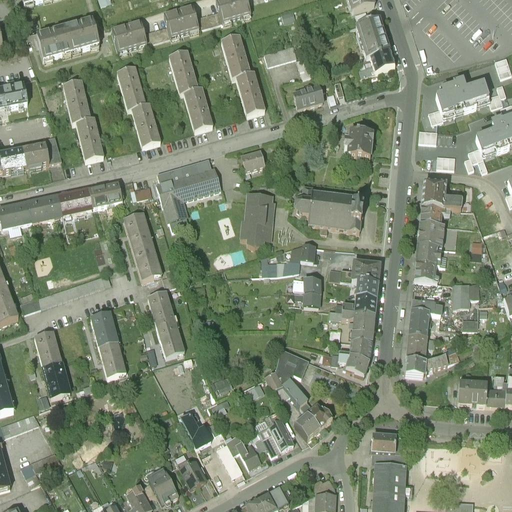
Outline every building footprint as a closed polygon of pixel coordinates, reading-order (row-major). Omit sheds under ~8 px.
[(51,0),(21,0),(24,10),(53,2),(51,0)] [(244,0),(226,0),(215,3),(218,16),(222,27),(250,19),(244,0)] [(370,0),(345,0),(351,17),(374,10),(370,0)] [(191,10),(162,18),(166,31),(169,42),(197,34),(191,10)] [(218,16),(195,22),(198,34),(222,27),(218,16)] [(366,17),(355,20),(359,31),(369,27),(366,17)] [(359,31),(355,32),(366,63),(370,62),(389,56),(379,24),(369,27),(359,31)] [(139,25),(111,33),(118,57),(146,49),(143,38),(139,25)] [(93,26),(65,34),(71,58),(100,50),(93,26)] [(166,31),(143,38),(146,49),(169,42),(166,31)] [(65,34),(36,41),(43,66),(71,58),(65,34)] [(221,49),(232,86),(235,85),(250,80),(239,43),(221,49)] [(293,50),(264,59),(267,71),(296,62),(293,50)] [(389,56),(370,62),(373,71),(359,75),(363,85),(395,74),(389,56)] [(169,63),(181,100),(183,99),(199,95),(188,58),(169,63)] [(308,61),(297,65),(302,83),(314,79),(308,61)] [(506,62),(494,66),(500,83),(511,79),(506,62)] [(117,80),(128,117),(131,116),(146,111),(135,74),(117,80)] [(235,85),(246,123),(265,117),(254,79),(250,80),(235,85)] [(328,79),(322,81),(323,85),(325,91),(331,89),(328,79)] [(323,85),(317,87),(319,92),(320,97),(326,96),(325,91),(323,85)] [(63,91),(73,128),(75,128),(91,124),(82,86),(63,91)] [(440,99),(435,101),(439,114),(442,122),(462,115),(462,117),(476,112),(475,109),(488,105),(487,102),(482,88),(464,94),(461,87),(438,94),(440,99)] [(496,91),(498,98),(500,102),(505,100),(502,89),(496,91)] [(23,92),(14,94),(14,91),(8,92),(9,95),(0,96),(0,97),(4,115),(27,110),(23,92)] [(319,92),(294,100),(298,115),(323,108),(320,97),(319,92)] [(183,99),(194,137),(213,131),(202,94),(199,95),(183,99)] [(487,102),(488,105),(491,113),(502,109),(500,102),(498,98),(487,102)] [(511,112),(511,109),(500,113),(504,124),(511,120),(511,112)] [(131,116),(142,154),(161,148),(150,110),(146,111),(131,116)] [(443,125),(442,122),(439,114),(428,117),(431,129),(443,125)] [(491,129),(493,135),(475,143),(479,153),(481,159),(494,154),(495,158),(509,153),(508,151),(511,149),(511,120),(504,124),(491,129)] [(84,162),(85,166),(104,161),(94,123),(91,124),(75,128),(84,162)] [(437,137),(419,135),(417,146),(435,148),(437,137)] [(373,139),(350,137),(349,145),(345,145),(344,154),(348,154),(347,161),(357,162),(357,167),(361,167),(362,163),(371,163),(372,149),(373,139)] [(60,166),(55,142),(44,145),(45,151),(49,169),(60,166)] [(45,151),(22,156),(26,174),(47,170),(49,169),(45,151)] [(481,159),(479,153),(467,157),(469,162),(464,164),(468,176),(474,173),(471,168),(477,166),(481,177),(487,175),(481,159)] [(26,174),(22,156),(0,160),(0,168),(2,176),(2,179),(26,174)] [(260,157),(241,163),(245,178),(265,172),(260,157)] [(454,162),(437,161),(436,173),(453,174),(454,162)] [(214,174),(156,191),(162,212),(163,212),(168,228),(180,225),(175,209),(183,207),(221,196),(214,174)] [(445,190),(424,188),(421,213),(444,214),(471,216),(471,206),(444,204),(445,190)] [(118,189),(88,195),(93,214),(122,207),(118,189)] [(152,200),(150,190),(133,195),(136,204),(152,200)] [(301,222),(309,223),(308,231),(316,232),(318,232),(340,234),(340,235),(341,235),(341,234),(349,235),(349,236),(351,236),(358,237),(360,237),(360,236),(359,236),(360,229),(361,228),(361,223),(362,223),(363,217),(362,217),(362,212),(361,212),(362,205),(363,205),(363,203),(360,203),(354,203),(354,202),(352,202),(350,202),(350,203),(345,202),(343,202),(337,201),(336,201),(329,201),(330,200),(327,200),(321,200),(321,199),(319,199),(319,200),(313,199),(313,198),(312,198),(312,194),(303,193),(302,204),(301,204),(301,207),(296,209),(294,208),(293,209),(295,211),(294,217),(292,218),(293,219),(295,218),(300,221),(300,224),(301,224),(301,222)] [(88,195),(58,202),(62,221),(93,214),(88,195)] [(271,209),(272,203),(248,201),(245,228),(243,228),(241,244),(248,245),(248,250),(255,254),(262,251),(263,246),(270,247),(272,231),(269,230),(271,216),(273,216),(274,210),(271,209)] [(58,202),(27,209),(31,228),(62,221),(58,202)] [(183,207),(175,209),(180,225),(187,223),(183,207)] [(27,209),(0,214),(0,224),(2,234),(31,228),(27,209)] [(444,214),(421,213),(419,229),(439,231),(440,219),(444,219),(444,214)] [(142,220),(124,225),(124,227),(133,256),(151,250),(142,220)] [(439,231),(419,229),(417,250),(441,253),(443,231),(439,231)] [(472,244),(471,255),(481,255),(481,244),(472,244)] [(151,250),(133,256),(142,286),(160,280),(151,250)] [(298,264),(300,250),(292,254),(290,263),(298,264)] [(312,267),(315,252),(300,250),(298,264),(312,267)] [(441,253),(417,250),(415,268),(435,270),(439,271),(441,253)] [(289,267),(278,267),(278,269),(267,269),(267,275),(263,276),(263,281),(276,280),(298,277),(299,266),(298,264),(290,263),(289,267)] [(380,268),(354,265),(353,277),(351,287),(356,288),(377,290),(380,268)] [(435,270),(415,268),(413,286),(437,288),(437,283),(433,283),(435,270)] [(353,277),(330,274),(328,286),(351,287),(353,277)] [(106,279),(85,286),(88,297),(109,289),(106,279)] [(172,280),(161,284),(163,289),(174,285),(172,280)] [(174,285),(163,289),(165,294),(176,290),(174,285)] [(319,286),(294,285),(293,294),(303,295),(303,299),(319,300),(319,286)] [(85,286),(69,292),(72,302),(88,297),(85,286)] [(468,287),(453,288),(453,313),(469,312),(469,302),(468,287)] [(477,287),(468,287),(469,302),(477,302),(477,287)] [(377,290),(356,288),(355,305),(376,307),(377,290)] [(69,292),(53,298),(56,308),(72,302),(69,292)] [(7,295),(0,297),(0,330),(18,324),(7,295)] [(53,298),(37,303),(40,313),(56,308),(53,298)] [(166,298),(147,303),(156,333),(175,328),(166,298)] [(319,300),(303,299),(302,311),(317,313),(319,300)] [(511,301),(502,304),(508,321),(511,320),(511,301)] [(37,303),(20,309),(24,319),(40,313),(37,303)] [(435,306),(412,304),(410,317),(428,319),(428,320),(431,320),(441,321),(442,309),(435,308),(435,306)] [(376,307),(355,305),(354,308),(343,307),(342,316),(374,319),(376,307)] [(328,316),(328,324),(338,324),(339,316),(328,316)] [(374,319),(342,316),(341,321),(354,322),(353,329),(349,329),(348,334),(352,335),(351,347),(371,349),(374,319)] [(428,319),(410,317),(408,340),(426,341),(428,322),(431,322),(431,320),(428,320),(428,319)] [(110,318),(91,323),(99,354),(117,349),(110,318)] [(476,324),(461,323),(460,335),(476,335),(476,324)] [(175,328),(156,333),(165,363),(184,358),(175,328)] [(35,343),(42,374),(61,368),(53,338),(35,343)] [(426,341),(408,340),(406,366),(425,367),(426,341)] [(371,349),(351,347),(350,357),(339,355),(338,360),(350,361),(369,367),(371,349)] [(117,349),(99,354),(107,384),(125,379),(117,349)] [(308,367),(280,356),(275,380),(265,385),(272,398),(282,393),(287,389),(289,389),(292,382),(300,385),(308,367)] [(369,367),(350,361),(338,360),(337,368),(346,369),(345,374),(352,376),(351,378),(365,382),(369,367)] [(425,367),(406,366),(404,381),(425,383),(426,373),(428,377),(446,370),(442,361),(425,367)] [(42,374),(51,404),(69,398),(61,368),(42,374)] [(505,382),(494,382),(493,395),(505,396),(505,382)] [(5,388),(0,389),(0,419),(13,416),(5,388)] [(322,413),(319,415),(316,412),(312,416),(306,409),(306,408),(289,389),(287,389),(282,393),(306,421),(319,436),(332,425),(322,413)] [(486,390),(459,389),(457,411),(484,412),(485,395),(486,390)] [(493,395),(485,395),(484,412),(504,413),(505,396),(493,395)] [(0,430),(1,432),(4,442),(38,429),(34,418),(0,430)] [(202,435),(194,440),(194,432),(192,428),(198,426),(194,420),(179,427),(195,456),(210,448),(202,435)] [(319,436),(306,421),(294,431),(307,447),(319,436)] [(293,453),(276,422),(264,428),(267,435),(258,440),(261,446),(262,448),(266,445),(271,442),(281,459),(293,453)] [(221,439),(215,428),(209,432),(215,442),(221,439)] [(406,444),(372,442),(371,460),(383,460),(405,462),(406,444)] [(251,453),(248,452),(245,454),(238,443),(226,449),(233,462),(239,459),(249,476),(260,470),(251,453)] [(266,445),(262,448),(268,459),(272,456),(266,445)] [(262,448),(261,446),(255,449),(258,454),(255,455),(258,461),(261,460),(262,462),(268,459),(262,448)] [(55,456),(28,467),(34,479),(60,467),(55,456)] [(383,460),(382,473),(374,472),(372,511),(402,511),(405,462),(383,460)] [(30,494),(39,490),(34,479),(28,467),(19,471),(30,494)] [(195,469),(179,478),(190,497),(205,488),(200,478),(203,477),(201,473),(198,475),(195,469)] [(163,511),(178,504),(163,476),(156,480),(156,479),(151,482),(150,481),(147,480),(143,482),(142,485),(144,489),(147,490),(148,489),(149,490),(155,501),(160,511),(163,511)] [(5,478),(0,479),(0,495),(9,493),(5,478)] [(334,495),(330,486),(327,486),(322,488),(321,487),(319,486),(314,489),(313,501),(314,501),(334,502),(334,495)] [(149,490),(139,496),(144,506),(155,501),(149,490)] [(286,511),(277,494),(257,506),(260,511),(286,511)] [(286,497),(278,494),(277,494),(286,511),(287,511),(289,502),(290,501),(287,496),(286,497)] [(147,511),(144,506),(139,496),(132,500),(133,500),(126,504),(130,511),(147,511)] [(334,502),(314,501),(309,503),(309,511),(334,511),(335,502),(334,502)]
